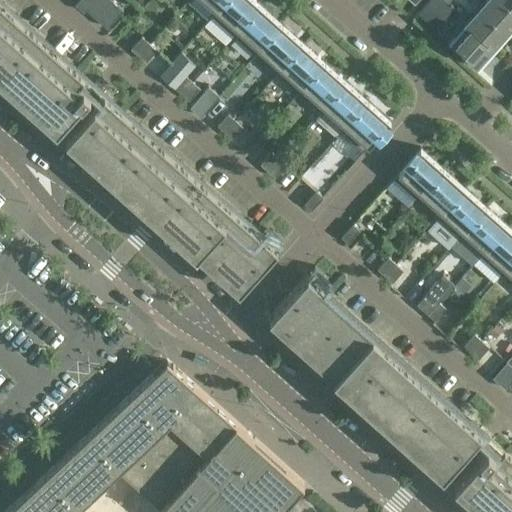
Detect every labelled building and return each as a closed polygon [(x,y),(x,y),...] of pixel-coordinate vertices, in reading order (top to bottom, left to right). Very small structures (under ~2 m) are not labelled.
[(95,16),(109,0),(77,0),(75,3),(83,11),(86,8),(95,16)] [(107,27),(123,9),(112,0),(109,0),(95,16),(107,27)] [(212,15),(225,0),(206,0),(216,9),(212,14),(212,15)] [(234,34),(261,4),(256,0),(225,0),(212,15),(234,34)] [(511,4),(507,0),(486,0),(481,5),(510,31),(511,31),(509,29),(511,25),(511,4)] [(255,53),(282,23),(261,4),(234,34),(255,53)] [(510,31),(481,5),(467,22),(496,47),(494,45),(508,30),(510,32),(510,31)] [(91,89),(0,8),(0,66),(48,110),(44,115),(57,127),(91,89)] [(419,10),(413,18),(417,22),(424,14),(419,10)] [(496,47),(467,22),(449,41),(450,42),(453,39),(478,61),(475,64),(476,65),(494,46),(496,48),(496,47)] [(277,72),(304,42),(282,23),(255,53),(277,72)] [(138,54),(149,42),(142,35),(131,48),(138,54)] [(146,61),(157,49),(149,42),(138,54),(146,61)] [(298,91),(325,61),(304,42),(277,72),(298,91)] [(320,110),(346,81),(325,61),(298,91),(320,110)] [(196,75),(202,87),(213,81),(206,69),(196,75)] [(181,93),(192,80),(185,74),(174,86),(181,93)] [(189,100),(200,87),(192,80),(181,93),(189,100)] [(341,130),(368,100),(346,81),(320,110),(321,111),(325,106),(345,124),(341,129),(341,130)] [(200,115),(219,95),(212,88),(208,85),(190,106),(200,115)] [(99,97),(70,129),(244,284),(273,252),(99,97)] [(364,150),(390,120),(368,100),(341,130),(364,150)] [(224,131),(235,119),(228,112),(217,125),(224,131)] [(232,138),(243,126),(235,119),(224,131),(232,138)] [(416,196),(443,167),(420,147),(394,177),(416,196)] [(267,169),(278,157),(271,151),(260,163),(267,169)] [(275,176),(286,164),(278,157),(267,169),(275,176)] [(464,186),(443,167),(416,196),(437,216),(464,186)] [(459,235),(486,205),(464,186),(437,216),(459,235)] [(311,209),(323,196),(316,189),(304,203),(311,209)] [(480,254),(507,224),(486,205),(459,235),(480,254)] [(360,229),(353,222),(341,235),(348,242),(360,229)] [(502,273),(511,261),(511,228),(507,224),(480,254),(502,273)] [(385,275),(396,262),(388,256),(377,268),(385,275)] [(511,282),(511,261),(502,273),(511,282)] [(392,281),(403,269),(396,262),(385,275),(392,281)] [(428,313),(439,301),(454,283),(443,273),(416,303),(428,313)] [(303,279),(274,311),(443,462),(448,466),(477,434),(303,279)] [(446,307),(439,301),(428,313),(435,320),(446,307)] [(471,351),(482,339),(474,332),(463,345),(471,351)] [(478,358),(489,346),(482,339),(471,351),(478,358)] [(167,359),(3,511),(276,511),(303,482),(304,481),(167,359)] [(459,476),(454,482),(467,493),(472,488),(499,511),(511,511),(511,465),(488,444),(459,476)]
